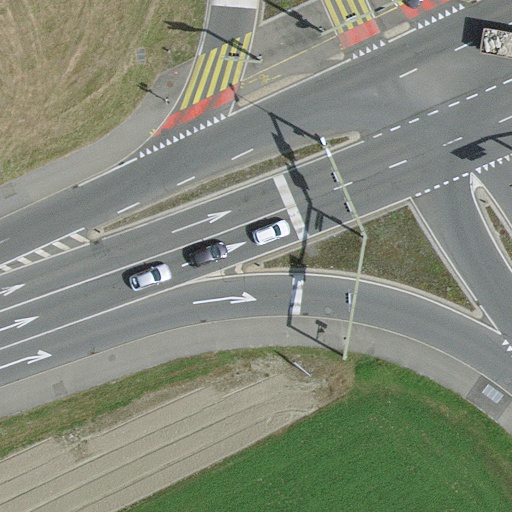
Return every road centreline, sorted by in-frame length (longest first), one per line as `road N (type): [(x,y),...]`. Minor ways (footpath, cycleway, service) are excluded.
road 1 (secondary): [(90,298),(301,293),(384,303),(511,359)]
road 2 (secondary): [(90,298),(208,238),(421,154)]
road 3 (secondary): [(383,82),(171,169)]
road 4 (secondary): [(171,169),(0,244)]
road 5 (motorway): [(232,0),(214,72),(171,169)]
road 6 (secondary): [(421,154),(511,307)]
